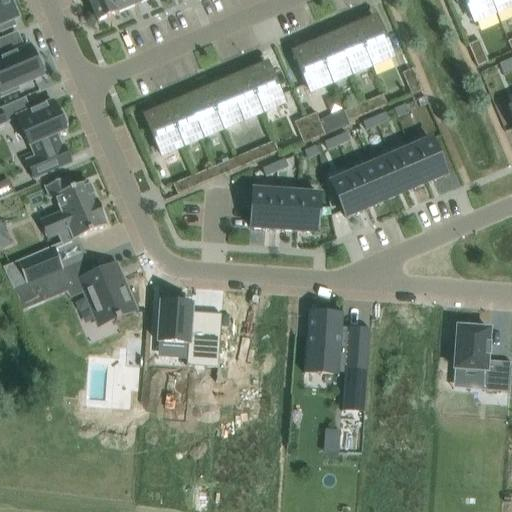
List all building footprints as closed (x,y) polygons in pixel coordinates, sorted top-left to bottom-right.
[(17,19),(9,0),(0,0),(0,33),(16,27),(14,21),(17,19)] [(118,13),(112,0),(87,0),(97,22),(118,13)] [(112,0),(118,13),(138,5),(135,0),(112,0)] [(495,13),(489,0),(464,0),(474,22),(495,13)] [(511,0),(489,0),(495,13),(511,6),(511,0)] [(375,19),(354,28),(371,66),(392,57),(375,19)] [(354,28),(334,36),(351,75),(371,66),(354,28)] [(334,36),(314,45),(331,84),(351,75),(334,36)] [(479,40),(467,46),(477,67),(489,62),(479,40)] [(0,44),(0,90),(2,94),(3,93),(4,96),(18,90),(17,87),(42,76),(41,73),(44,72),(38,58),(35,59),(29,47),(6,57),(0,44)] [(331,84),(314,45),(293,54),(310,93),(331,84)] [(511,70),(511,62),(511,60),(499,65),(503,74),(511,70)] [(266,65),(246,74),(262,113),(283,104),(266,65)] [(413,69),(402,74),(411,96),(422,91),(413,69)] [(246,74),(226,83),(242,121),(262,113),(246,74)] [(226,83),(205,91),(222,130),(242,121),(226,83)] [(205,91),(185,100),(202,138),(222,130),(205,91)] [(185,100),(165,108),(182,147),(202,138),(185,100)] [(371,100),(363,103),(367,114),(375,111),(371,100)] [(53,102),(16,117),(28,147),(30,146),(36,158),(26,162),(34,180),(70,164),(63,146),(61,147),(56,135),(65,131),(64,127),(68,126),(62,111),(57,113),(53,102)] [(363,103),(356,106),(360,117),(367,114),(363,103)] [(394,110),(397,118),(408,113),(405,106),(394,110)] [(182,147),(165,108),(145,117),(161,156),(182,147)] [(349,125),(348,122),(343,111),(319,121),(326,135),(349,125)] [(314,140),(326,135),(319,121),(316,113),(305,118),(314,140)] [(388,121),(385,114),(374,119),(377,126),(388,121)] [(304,145),(314,140),(305,118),(294,122),(304,145)] [(377,126),(374,119),(363,123),(364,127),(366,131),(377,126)] [(350,141),(347,134),(336,139),(339,146),(350,141)] [(339,146),(336,139),(324,143),(328,151),(339,146)] [(446,176),(431,140),(410,149),(426,184),(446,176)] [(261,146),(254,149),(259,161),(266,157),(261,146)] [(304,153),(307,160),(319,155),(316,148),(304,153)] [(254,149),(246,153),(251,164),(259,161),(254,149)] [(426,184),(410,149),(390,157),(406,193),(426,184)] [(371,166),(386,201),(406,193),(390,157),(371,166)] [(288,168),(285,161),(274,165),(277,173),(288,168)] [(221,163),(214,167),(219,178),(226,174),(221,163)] [(277,173),(274,165),(263,170),(266,177),(277,173)] [(386,201),(371,166),(351,174),(366,210),(386,201)] [(214,167),(206,170),(211,181),(219,178),(214,167)] [(366,210),(351,174),(330,183),(345,219),(366,210)] [(177,195),(198,186),(194,175),(172,184),(175,190),(177,195)] [(56,235),(61,246),(106,227),(105,223),(106,222),(97,200),(95,201),(87,183),(71,190),(67,179),(45,188),(50,200),(55,198),(61,213),(57,215),(64,232),(56,235)] [(20,194),(32,214),(38,210),(26,190),(20,194)] [(273,231),(275,193),(253,191),(250,230),(273,231)] [(294,232),(297,194),(275,193),(273,231),(294,232)] [(317,234),(319,196),(297,194),(294,232),(317,234)] [(4,222),(0,223),(0,249),(14,243),(4,222)] [(53,248),(17,264),(26,286),(36,282),(63,270),(63,268),(53,248)] [(115,322),(120,320),(119,319),(135,312),(120,277),(116,279),(111,267),(79,281),(98,327),(114,321),(115,322)] [(63,270),(36,282),(43,298),(72,285),(65,269),(64,270),(63,270)] [(160,303),(157,343),(159,343),(188,345),(187,356),(187,360),(186,367),(218,369),(221,316),(191,313),(192,305),(178,305),(178,301),(162,300),(161,304),(160,303)] [(309,312),(304,375),(305,375),(306,373),(337,375),(337,377),(338,377),(339,366),(345,367),(342,410),(342,412),(343,412),(343,411),(363,412),(363,414),(364,414),(370,330),(369,330),(368,332),(349,331),(349,329),(347,329),(347,334),(341,333),(343,314),(341,314),(341,316),(310,314),(310,312),(309,312)] [(457,328),(454,370),(484,372),(482,392),(510,394),(511,364),(486,362),(487,356),(488,356),(489,345),(488,345),(489,331),(476,330),(477,326),(460,325),(459,329),(457,328)]
